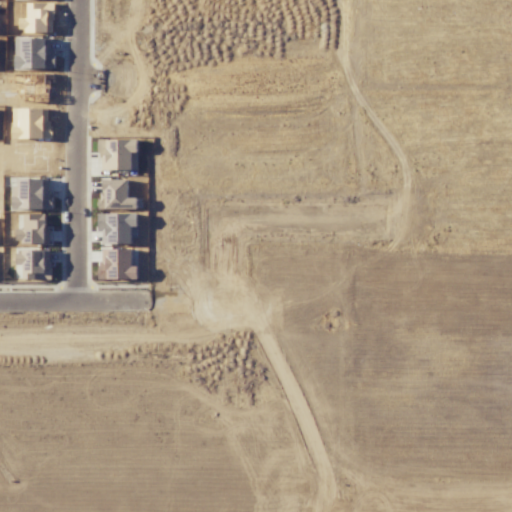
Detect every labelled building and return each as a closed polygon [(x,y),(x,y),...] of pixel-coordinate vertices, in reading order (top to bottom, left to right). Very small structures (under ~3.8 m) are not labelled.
[(15,55),(15,68),(47,69),(48,38),(20,37),(20,55),(15,55)] [(137,140),(100,139),(100,169),(137,170),(137,140)] [(129,179),(103,178),(102,198),(105,198),(104,209),(137,210),(138,198),(128,198),(129,179)] [(50,209),(50,179),(18,179),(18,196),(13,197),(13,209),(50,209)] [(132,243),(132,227),(137,227),(137,213),(98,214),(98,232),(102,232),(102,244),(132,243)] [(132,249),(100,249),(101,279),(138,278),(137,266),(132,266),(132,249)] [(25,279),(51,279),(51,250),(17,251),(17,265),(24,265),(25,279)]
